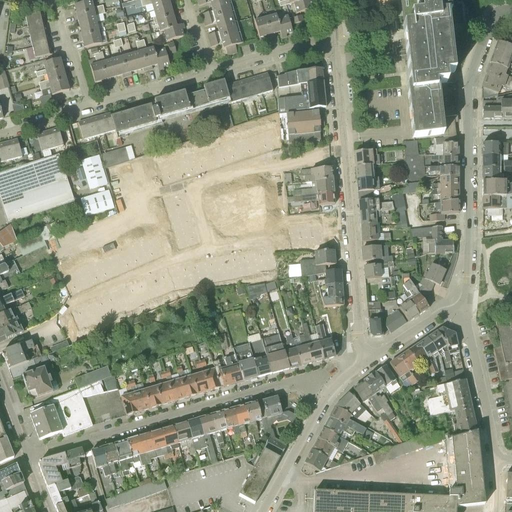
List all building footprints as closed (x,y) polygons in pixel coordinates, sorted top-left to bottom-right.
[(154,11),(170,6),(169,0),(170,0),(153,0),(135,6),(136,9),(145,7),(147,13),(154,11)] [(305,0),(294,4),(297,14),(313,9),(311,3),(314,2),(313,0),(305,0)] [(417,0),(418,9),(408,10),(405,14),(405,17),(402,18),(403,27),(405,27),(406,35),(412,86),(407,86),(413,139),(443,135),(444,140),(456,138),(454,117),(456,117),(453,90),(442,91),(442,90),(439,90),(439,86),(441,85),(443,85),(442,78),(451,77),(446,30),(444,16),(449,15),(448,1),(453,0),(452,0),(417,0)] [(73,13),(74,17),(104,11),(103,6),(93,9),(92,2),(75,6),(76,12),(73,13)] [(211,8),(213,12),(214,18),(231,13),(228,3),(211,8)] [(154,22),(176,16),(175,12),(172,13),(170,6),(154,11),(156,18),(153,19),(154,22)] [(117,19),(124,17),(125,17),(123,10),(116,11),(117,19)] [(104,11),(74,17),(75,21),(78,21),(79,27),(96,23),(95,17),(105,14),(104,11)] [(28,27),(45,23),(42,12),(25,16),(28,27)] [(210,19),(208,13),(201,15),(203,21),(210,19)] [(210,19),(203,21),(205,27),(216,24),(217,29),(234,24),(231,13),(214,18),(210,19)] [(265,19),(271,38),(275,37),(274,34),(280,32),(276,20),(277,19),(276,15),(265,19)] [(177,20),(176,16),(154,22),(155,26),(158,25),(160,33),(164,31),(177,28),(176,27),(175,21),(177,20)] [(276,20),(280,32),(282,39),(287,38),(286,35),(293,33),(288,16),(277,19),(276,20)] [(294,25),(303,22),(301,17),(292,19),(294,25)] [(271,38),(265,19),(254,22),(259,38),(266,36),(267,39),(271,38)] [(45,23),(28,27),(30,38),(47,34),(45,23)] [(96,23),(79,27),(81,33),(78,34),(79,38),(102,33),(101,29),(98,30),(96,23)] [(234,24),(217,29),(219,33),(207,36),(209,42),(216,40),(220,39),(237,34),(234,24)] [(183,25),(176,27),(177,28),(164,31),(167,42),(183,37),(182,30),(184,30),(183,25)] [(102,33),(79,38),(80,43),(83,42),(84,48),(101,45),(100,38),(103,37),(102,33)] [(47,34),(30,38),(32,48),(49,44),(47,34)] [(237,34),(220,39),(222,45),(223,50),(225,49),(227,57),(237,54),(235,46),(240,45),(237,34)] [(211,48),(218,46),(216,40),(209,42),(211,48)] [(140,42),(148,71),(152,70),(152,67),(157,66),(153,53),(155,53),(153,49),(146,51),(144,41),(140,42)] [(132,55),(137,71),(143,70),(144,72),(148,71),(140,42),(136,43),(139,53),(132,55)] [(511,48),(497,43),(489,65),(507,70),(507,71),(508,68),(509,64),(511,64),(511,48)] [(49,44),(32,48),(35,59),(52,55),(49,44)] [(170,55),(176,53),(174,44),(168,46),(170,55)] [(153,53),(157,66),(159,72),(164,71),(163,68),(170,66),(165,50),(155,53),(153,53)] [(98,54),(107,83),(111,82),(110,79),(116,77),(111,61),(105,62),(103,56),(102,53),(98,54)] [(107,83),(98,54),(94,55),(97,65),(90,67),(95,83),(101,81),(102,84),(107,83)] [(121,55),(127,77),(132,76),(131,73),(137,71),(132,55),(126,57),(125,54),(121,55)] [(111,61),(116,77),(122,76),(123,78),(127,77),(121,55),(117,56),(118,59),(111,61)] [(47,75),(63,70),(66,70),(65,65),(62,66),(60,59),(43,64),(45,71),(36,73),(31,75),(32,79),(47,75)] [(507,70),(489,65),(486,76),(511,84),(511,78),(505,76),(507,70)] [(299,87),(324,85),(322,69),(294,72),(284,75),(284,76),(277,77),(278,89),(299,87)] [(63,70),(47,75),(48,81),(39,84),(40,88),(69,79),(68,75),(65,76),(63,70)] [(0,88),(1,90),(8,88),(4,72),(0,73),(0,88)] [(257,78),(262,95),(273,92),(268,75),(257,78)] [(511,88),(511,84),(486,76),(482,88),(482,99),(487,99),(498,97),(501,87),(511,91),(511,88)] [(246,81),(251,98),(262,95),(257,78),(246,81)] [(69,79),(40,88),(41,92),(50,89),(52,96),(69,91),(67,85),(70,84),(69,79)] [(236,84),(241,101),(251,98),(246,81),(236,84)] [(111,117),(115,132),(116,135),(156,124),(155,120),(229,100),(225,86),(225,87),(224,82),(203,87),(205,92),(186,97),(184,93),(154,102),(155,105),(111,117)] [(236,84),(225,86),(229,100),(230,104),(241,101),(236,84)] [(279,116),(315,112),(314,109),(326,108),(324,85),(299,87),(300,98),(278,100),(279,116)] [(20,93),(14,95),(16,102),(22,100),(20,93)] [(497,102),(497,111),(501,110),(501,120),(511,120),(511,95),(497,98),(497,102)] [(43,109),(52,106),(49,96),(40,99),(43,109)] [(497,111),(497,102),(483,102),(483,120),(501,120),(501,110),(497,111)] [(26,111),(25,105),(14,107),(15,113),(26,111)] [(228,108),(215,112),(221,132),(233,128),(228,108)] [(279,116),(279,117),(280,128),(281,142),(288,141),(289,145),(301,143),(321,142),(320,134),(319,127),(324,127),(324,118),(319,118),(318,112),(315,112),(279,116)] [(104,135),(115,132),(111,117),(110,114),(99,117),(104,135)] [(104,135),(99,117),(89,120),(94,138),(104,135)] [(94,138),(89,120),(78,123),(83,141),(94,138)] [(58,129),(47,132),(52,150),(63,147),(58,129)] [(52,150),(47,132),(36,135),(41,153),(52,150)] [(256,137),(261,154),(277,148),(272,132),(256,137)] [(261,154),(256,137),(239,142),(245,159),(261,154)] [(17,140),(6,143),(11,161),(22,158),(17,140)] [(239,142),(239,140),(222,145),(229,164),(245,159),(239,142)] [(405,158),(418,158),(417,142),(402,143),(403,149),(404,149),(405,157),(405,158)] [(11,161),(6,143),(0,144),(0,163),(0,164),(11,161)] [(433,157),(458,157),(458,144),(442,144),(442,151),(433,152),(433,157)] [(482,144),(482,157),(505,157),(508,156),(508,144),(482,144)] [(223,148),(207,153),(213,170),(229,164),(223,148)] [(104,169),(129,161),(125,149),(101,155),(104,169)] [(355,164),(355,168),(372,166),(373,166),(372,157),(376,157),(376,151),(354,153),(355,159),(354,161),(354,163),(355,164)] [(213,170),(207,153),(192,158),(197,175),(213,170)] [(0,174),(0,207),(6,225),(72,202),(56,156),(19,168),(13,170),(8,172),(0,174)] [(192,158),(191,156),(174,161),(175,164),(181,180),(197,175),(192,158)] [(505,157),(482,157),(482,168),(511,168),(511,167),(511,166),(511,162),(508,162),(508,156),(505,157)] [(99,157),(81,162),(89,190),(107,185),(99,157)] [(430,168),(430,162),(430,157),(423,157),(423,158),(418,158),(405,158),(407,185),(413,185),(419,184),(425,184),(425,178),(439,178),(458,177),(458,168),(443,168),(430,168)] [(458,157),(433,157),(430,157),(430,162),(443,162),(443,168),(458,168),(458,157)] [(159,169),(165,185),(181,180),(175,164),(159,169)] [(372,166),(355,168),(356,181),(373,179),(372,166)] [(511,168),(482,168),(482,180),(507,180),(507,174),(511,173),(511,166),(511,167),(511,168)] [(82,169),(76,171),(79,182),(85,180),(82,169)] [(305,183),(311,182),(332,180),(331,169),(300,171),(301,177),(304,177),(305,183)] [(458,177),(439,178),(439,185),(432,185),(432,191),(432,190),(458,190),(458,177)] [(378,179),(373,179),(356,181),(358,200),(373,198),(373,192),(379,191),(378,179)] [(332,180),(311,182),(312,190),(292,192),(293,196),(293,197),(333,193),(332,180)] [(482,182),(482,198),(505,197),(511,196),(511,184),(511,189),(506,190),(506,182),(482,182)] [(432,190),(432,191),(432,196),(439,196),(439,204),(459,202),(458,190),(432,190)] [(108,191),(80,200),(86,218),(114,209),(108,191)] [(333,193),(293,197),(294,202),(294,203),(304,202),(304,203),(316,202),(316,200),(317,200),(318,206),(334,205),(333,193)] [(181,195),(164,201),(169,217),(187,211),(181,195)] [(505,197),(482,198),(482,210),(499,210),(499,209),(506,209),(506,201),(505,197)] [(358,200),(359,214),(379,212),(379,211),(384,211),(394,210),(392,203),(378,204),(378,200),(373,200),(373,198),(358,200)] [(459,202),(439,204),(436,204),(435,214),(429,216),(430,222),(445,221),(444,216),(459,214),(459,202)] [(174,233),(192,227),(187,211),(169,217),(174,233)] [(404,211),(395,213),(396,219),(405,217),(404,211)] [(379,212),(359,214),(360,225),(377,224),(376,219),(380,218),(379,212)] [(377,224),(360,225),(361,243),(378,241),(377,224)] [(0,245),(2,249),(5,247),(16,242),(10,226),(0,233),(0,245)] [(180,249),(197,243),(192,227),(174,233),(180,249)] [(307,243),(306,228),(292,228),(293,244),(307,243)] [(321,243),(321,228),(306,228),(307,243),(321,243)] [(441,243),(440,228),(411,232),(412,240),(425,239),(426,244),(428,244),(429,255),(453,254),(452,242),(441,243)] [(24,257),(48,248),(45,239),(21,248),(24,257)] [(164,255),(157,239),(141,245),(148,261),(164,255)] [(141,245),(140,243),(124,249),(125,252),(132,268),(148,261),(141,245)] [(372,261),(373,266),(393,264),(392,257),(388,258),(387,247),(380,247),(362,249),(363,262),(372,261)] [(275,266),(271,249),(254,252),(258,270),(275,266)] [(407,259),(414,258),(412,249),(406,250),(407,259)] [(325,274),(325,272),(326,272),(325,266),(335,265),(334,259),(336,259),(335,253),(334,253),(334,251),(315,253),(315,260),(300,262),(301,278),(325,274)] [(110,259),(117,274),(132,268),(125,252),(110,259)] [(258,270),(254,252),(238,256),(242,273),(242,275),(259,272),(258,270)] [(225,276),(242,273),(238,256),(222,259),(225,276)] [(117,274),(110,259),(94,266),(101,281),(117,274)] [(225,276),(222,259),(206,262),(209,279),(225,276)] [(0,267),(0,284),(15,277),(20,275),(13,261),(0,267)] [(209,279),(206,262),(188,266),(192,283),(193,286),(210,282),(209,279)] [(94,266),(93,263),(78,270),(79,272),(86,288),(101,281),(94,266)] [(393,264),(373,266),(364,267),(365,280),(382,279),(381,270),(394,268),(393,264)] [(420,284),(422,287),(430,293),(435,284),(439,286),(445,271),(431,265),(425,280),(422,279),(420,284)] [(171,269),(175,286),(192,283),(188,266),(171,269)] [(325,272),(325,274),(325,281),(317,281),(318,287),(318,288),(341,287),(340,271),(326,272),(325,272)] [(63,279),(70,295),(86,288),(79,272),(63,279)] [(173,288),(166,273),(150,280),(157,295),(173,288)] [(15,277),(0,284),(0,299),(5,297),(2,291),(18,284),(15,277)] [(59,285),(56,278),(50,281),(53,288),(59,285)] [(157,295),(150,280),(136,286),(142,301),(157,295)] [(430,293),(422,287),(416,291),(410,281),(404,285),(408,291),(404,294),(404,295),(404,296),(418,316),(429,309),(422,299),(430,293)] [(267,293),(276,290),(274,283),(265,286),(267,293)] [(246,288),(250,301),(258,299),(260,295),(266,294),(264,285),(246,288)] [(143,304),(136,286),(119,293),(126,308),(127,311),(143,304)] [(242,287),(237,289),(236,290),(238,296),(246,293),(244,287),(242,287)] [(341,287),(318,288),(324,308),(343,307),(341,287)] [(21,290),(5,297),(0,299),(0,316),(12,311),(9,304),(24,298),(21,290)] [(111,315),(126,308),(119,293),(104,300),(111,315)] [(205,302),(201,293),(188,298),(193,308),(205,302)] [(404,296),(401,298),(405,304),(399,309),(408,323),(418,316),(404,296)] [(111,315),(104,300),(88,306),(95,321),(96,324),(112,317),(111,315)] [(28,303),(12,311),(0,316),(0,343),(22,333),(16,319),(13,320),(10,314),(15,312),(16,316),(30,309),(28,303)] [(380,311),(380,303),(367,304),(369,335),(373,338),(383,337),(381,319),(380,311)] [(73,313),(80,328),(95,321),(88,306),(73,313)] [(390,317),(382,322),(385,328),(389,333),(390,334),(406,323),(398,311),(390,317)] [(314,321),(318,341),(323,360),(329,359),(330,359),(332,359),(334,357),(335,357),(330,338),(331,338),(328,327),(323,328),(321,320),(314,321)] [(500,348),(493,349),(501,382),(511,379),(511,320),(495,324),(500,348)] [(323,360),(318,341),(311,343),(306,323),(302,325),(304,335),(311,364),(316,362),(317,363),(320,362),(321,361),(323,360)] [(442,329),(437,332),(444,342),(446,342),(449,355),(459,353),(455,334),(442,329)] [(444,342),(437,332),(432,336),(430,336),(428,337),(427,339),(437,353),(442,350),(444,353),(446,364),(451,363),(449,355),(446,342),(444,342)] [(261,342),(271,375),(289,370),(281,345),(278,335),(260,340),(261,342)] [(311,364),(304,335),(299,336),(301,346),(294,348),(299,367),(302,366),(303,367),(306,366),(307,365),(311,364)] [(281,345),(289,370),(290,369),(291,370),(295,369),(296,368),(299,367),(294,348),(291,337),(285,338),(287,344),(281,345)] [(431,363),(434,374),(438,373),(435,361),(432,357),(437,353),(427,339),(426,340),(424,340),(422,341),(421,343),(418,345),(431,363)] [(226,340),(219,342),(221,351),(228,349),(226,340)] [(54,353),(68,347),(66,341),(50,348),(53,354),(54,353)] [(2,353),(9,371),(41,359),(36,346),(33,348),(31,342),(2,353)] [(221,351),(219,342),(212,343),(215,352),(221,351)] [(248,345),(257,378),(271,375),(261,342),(248,345)] [(234,348),(238,364),(243,382),(257,378),(248,345),(248,344),(234,348)] [(434,374),(431,363),(418,345),(413,349),(412,349),(409,350),(409,352),(419,366),(423,363),(431,375),(434,374)] [(419,366),(409,352),(408,352),(406,352),(404,354),(403,355),(399,358),(417,383),(421,380),(414,369),(419,366)] [(54,353),(53,354),(47,356),(50,364),(57,360),(54,354),(54,353)] [(41,359),(9,371),(12,381),(22,377),(30,400),(58,390),(56,382),(46,356),(41,359)] [(389,365),(402,383),(407,380),(411,387),(417,383),(399,358),(395,361),(393,361),(391,362),(390,364),(389,365)] [(226,366),(231,385),(243,382),(238,364),(231,366),(230,359),(229,360),(228,359),(224,360),(226,366)] [(214,363),(216,369),(221,388),(231,385),(226,366),(220,368),(218,361),(214,363)] [(101,381),(103,380),(111,377),(107,367),(74,380),(78,390),(101,381)] [(397,384),(395,381),(386,367),(377,373),(386,387),(390,385),(392,387),(397,384)] [(203,373),(209,392),(221,388),(216,369),(203,373)] [(453,372),(453,374),(455,381),(464,379),(463,370),(453,372)] [(191,377),(196,396),(209,392),(203,373),(191,377)] [(377,373),(363,383),(381,409),(385,414),(388,419),(389,420),(394,416),(387,405),(389,404),(384,398),(381,400),(380,398),(378,399),(376,397),(387,389),(386,387),(377,373)] [(445,377),(447,383),(455,381),(453,374),(445,376),(445,377)] [(111,377),(103,380),(107,392),(117,390),(113,377),(111,377)] [(179,380),(185,399),(196,396),(191,377),(179,380)] [(167,384),(173,402),(185,399),(179,380),(167,384)] [(101,381),(78,390),(49,401),(51,407),(29,416),(39,441),(61,433),(63,438),(92,427),(81,398),(104,393),(100,384),(102,384),(101,381)] [(133,394),(138,413),(149,409),(144,391),(142,384),(135,386),(134,381),(129,382),(133,394)] [(436,387),(439,398),(467,391),(465,381),(436,387)] [(138,413),(133,394),(129,382),(124,383),(126,390),(128,396),(120,398),(125,416),(138,413)] [(381,409),(363,383),(353,389),(366,408),(371,405),(376,413),(381,409)] [(156,387),(161,406),(173,402),(167,384),(156,387)] [(144,391),(149,409),(161,406),(156,387),(144,391)] [(454,411),(471,407),(467,391),(439,398),(427,400),(430,416),(454,411)] [(348,394),(335,407),(351,416),(357,419),(365,411),(360,405),(348,394)] [(261,420),(264,431),(268,442),(271,436),(274,438),(272,429),(269,417),(281,414),(276,398),(268,400),(262,402),(257,404),(261,420)] [(261,420),(257,404),(255,404),(254,403),(250,404),(249,406),(244,407),(249,424),(252,435),(254,435),(258,433),(257,429),(255,422),(261,420)] [(249,424),(244,407),(243,407),(241,407),(239,407),(237,409),(233,410),(241,438),(246,437),(245,433),(246,433),(243,425),(249,424)] [(351,416),(335,407),(334,409),(333,410),(332,412),(332,414),(323,429),(338,438),(342,432),(351,437),(354,432),(362,437),(365,430),(348,421),(351,416)] [(453,426),(474,421),(473,416),(473,415),(473,412),(472,411),(471,407),(454,411),(455,418),(451,419),(453,426)] [(241,438),(233,410),(228,411),(226,411),(223,412),(222,413),(227,430),(232,429),(235,440),(241,438)] [(210,417),(215,434),(217,441),(218,445),(223,444),(222,440),(223,439),(220,432),(227,430),(222,413),(220,414),(218,413),(215,414),(214,415),(210,417)] [(405,443),(388,420),(388,419),(385,414),(380,418),(383,423),(399,445),(405,443)] [(215,434),(210,417),(208,417),(207,417),(204,417),(203,419),(198,420),(207,448),(211,465),(217,463),(211,442),(209,435),(215,434)] [(207,448),(198,420),(193,421),(191,421),(188,422),(187,423),(195,451),(207,448)] [(450,440),(477,433),(476,431),(477,430),(476,427),(475,426),(474,421),(453,426),(454,432),(458,431),(460,437),(450,440)] [(196,454),(195,451),(187,423),(182,425),(180,425),(177,425),(176,427),(175,427),(181,448),(187,447),(190,456),(196,454)] [(165,430),(161,431),(168,454),(169,459),(173,458),(170,447),(177,445),(172,428),(171,428),(169,428),(166,429),(165,430)] [(338,438),(323,429),(317,440),(333,448),(337,451),(339,447),(344,449),(348,443),(338,438)] [(168,454),(161,431),(156,432),(154,432),(151,433),(150,434),(157,458),(163,456),(165,460),(169,459),(168,454)] [(313,511),(455,511),(456,508),(484,505),(477,433),(450,440),(444,441),(449,491),(448,498),(314,492),(313,511)] [(138,438),(146,466),(150,465),(149,460),(157,458),(150,434),(148,435),(146,435),(143,435),(142,437),(138,438)] [(263,450),(279,459),(279,458),(283,451),(284,451),(287,445),(274,438),(271,436),(268,442),(263,450)] [(127,441),(133,463),(133,464),(139,462),(140,463),(141,467),(146,466),(138,438),(133,439),(131,439),(128,440),(127,441)] [(0,464),(14,458),(7,440),(0,442),(0,464)] [(333,448),(317,440),(311,451),(327,459),(333,448)] [(127,465),(133,463),(127,441),(114,445),(121,470),(123,477),(129,475),(127,465)] [(121,470),(114,445),(102,449),(110,475),(116,474),(113,464),(118,462),(121,470)] [(377,460),(395,456),(393,447),(375,451),(377,460)] [(64,455),(67,465),(69,472),(72,480),(71,480),(69,481),(67,482),(70,488),(71,489),(70,490),(71,492),(83,487),(80,478),(78,478),(81,470),(80,465),(85,463),(83,454),(81,449),(64,455)] [(110,475),(102,449),(90,452),(96,469),(102,467),(105,477),(110,475)] [(279,459),(263,450),(239,496),(254,505),(279,459)] [(327,459),(311,451),(304,464),(319,473),(327,459)] [(47,489),(62,484),(59,475),(57,475),(55,469),(67,465),(64,455),(40,462),(38,465),(47,489)] [(0,472),(0,485),(3,484),(20,476),(16,465),(0,472)] [(23,484),(20,476),(3,484),(4,488),(1,489),(2,493),(0,494),(0,502),(5,500),(3,496),(7,494),(6,492),(23,484)] [(164,479),(105,501),(109,509),(124,504),(124,505),(168,489),(164,479)] [(70,488),(67,482),(62,484),(47,489),(55,508),(68,503),(64,492),(68,491),(70,490),(71,489),(70,488)] [(3,496),(5,500),(10,511),(33,511),(23,484),(6,492),(7,494),(3,496)] [(79,499),(88,496),(85,489),(76,492),(79,499)] [(88,495),(91,505),(97,503),(94,493),(88,495)] [(101,511),(102,511),(98,503),(97,503),(91,505),(77,509),(73,501),(68,503),(55,508),(56,511),(101,511)]
